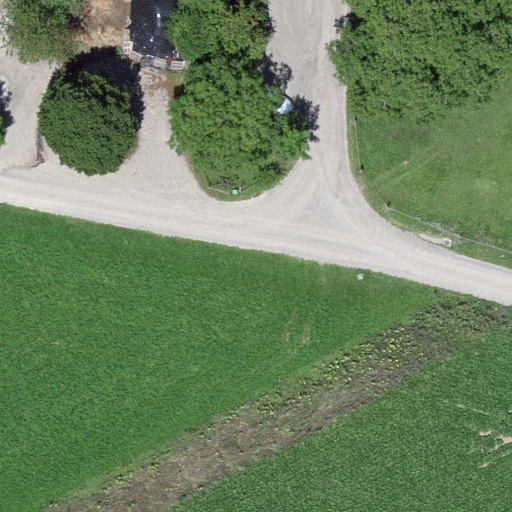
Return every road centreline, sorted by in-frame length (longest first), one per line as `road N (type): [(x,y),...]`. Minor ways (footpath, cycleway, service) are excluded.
road 1 (track): [(412,265),(0,186)]
road 2 (unclassified): [(511,294),(412,265),(355,216),(329,139),(326,50),(336,0)]
road 3 (track): [(25,191),(28,110),(74,70),(136,87),(153,136),(133,211)]
